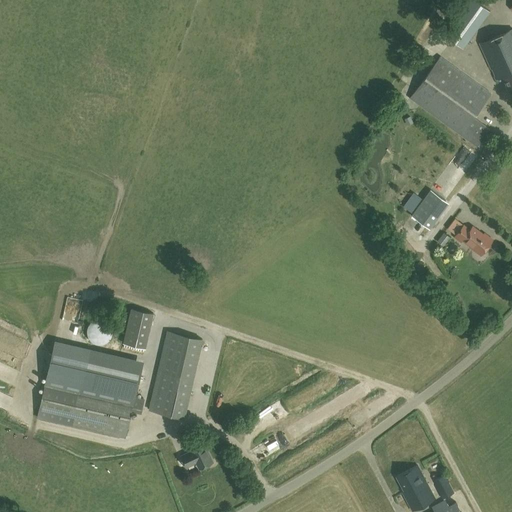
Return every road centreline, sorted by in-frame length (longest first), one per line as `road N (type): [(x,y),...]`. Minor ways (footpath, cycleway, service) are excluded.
road 1 (unknown): [(263,501),(233,447),(194,428),(152,425),(112,436),(26,414),(16,399),(30,343)]
road 2 (unclassified): [(244,511),(380,429),(511,318)]
road 3 (unknown): [(511,255),(464,199),(511,136)]
road 4 (unknown): [(471,509),(421,399)]
